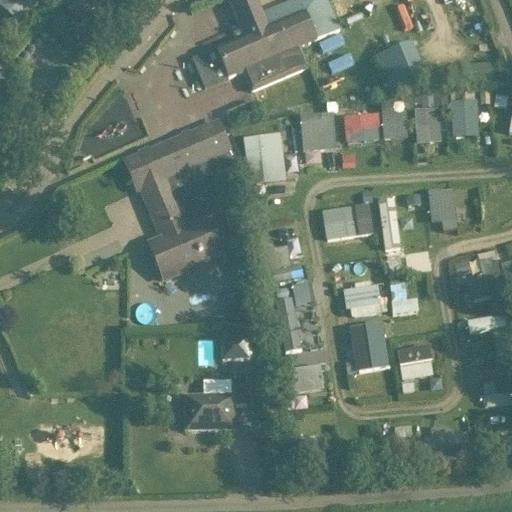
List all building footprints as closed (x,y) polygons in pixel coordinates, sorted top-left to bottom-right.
[(17,0),(32,12),(42,0),(17,0)] [(64,0),(60,6),(83,25),(104,0),(64,0)] [(251,95),(308,71),(301,51),(317,45),(317,43),(340,33),(325,0),(302,0),(263,17),(255,0),(233,0),(229,2),(240,29),(232,33),(237,44),(217,53),(228,81),(243,75),(251,95)] [(87,37),(79,46),(89,55),(98,46),(87,37)] [(391,101),(427,87),(412,46),(375,61),(391,101)] [(489,94),(480,95),(480,108),(490,107),(489,94)] [(422,112),(434,112),(447,111),(447,98),(421,99),(422,112)] [(401,100),(401,108),(407,114),(412,113),(411,99),(401,100)] [(450,106),(452,142),(478,140),(476,104),(450,106)] [(384,143),(410,142),(409,115),(396,115),(396,105),(383,105),(384,143)] [(226,116),(231,127),(255,117),(250,106),(226,116)] [(417,148),(441,146),(439,113),(415,115),(417,148)] [(335,116),(302,117),(303,154),(336,153),(335,116)] [(343,118),(345,145),(381,143),(380,117),(343,118)] [(225,264),(206,221),(213,217),(200,183),(233,167),(229,157),(231,157),(217,126),(149,156),(151,160),(145,162),(142,163),(141,159),(126,166),(138,194),(142,192),(163,242),(150,248),(165,283),(185,274),(188,280),(225,264)] [(250,190),(287,185),(280,137),(243,142),(250,190)] [(355,172),(354,158),(342,158),(342,172),(355,172)] [(264,190),(246,192),(248,204),(265,202),(264,190)] [(363,207),(373,206),(371,195),(362,196),(363,207)] [(419,198),(407,200),(408,209),(421,208),(419,198)] [(327,244),(373,237),(369,209),(323,215),(327,244)] [(457,224),(441,226),(442,235),(458,233),(457,224)] [(415,276),(415,262),(398,263),(397,240),(385,241),(387,278),(415,276)] [(267,290),(304,282),(300,268),(292,270),(287,249),(259,256),(267,290)] [(471,305),(506,297),(496,255),(480,258),(485,281),(466,285),(471,305)] [(471,276),(468,264),(454,268),(457,279),(471,276)] [(511,305),(511,265),(501,269),(511,306),(511,305)] [(405,285),(389,286),(390,316),(419,315),(418,303),(406,304),(405,285)] [(315,308),(311,286),(292,290),(296,312),(315,308)] [(348,320),(383,317),(379,288),(345,292),(348,320)] [(288,291),(276,293),(278,304),(290,301),(288,291)] [(244,318),(243,316),(233,309),(232,308),(223,320),(224,320),(235,328),(235,329),(244,318)] [(494,354),(508,353),(505,319),(466,322),(468,336),(492,334),(494,354)] [(354,364),(356,377),(389,371),(382,327),(349,332),(354,364)] [(222,364),(249,364),(249,341),(221,341),(222,364)] [(397,355),(402,385),(432,380),(429,366),(432,366),(429,350),(397,355)] [(299,367),(297,357),(287,359),(289,369),(299,367)] [(494,364),(497,398),(510,397),(507,363),(494,364)] [(356,377),(354,364),(345,366),(347,378),(356,377)] [(323,368),(301,370),(302,394),(324,392),(323,368)] [(234,433),(233,413),(233,409),(246,409),(245,384),(231,384),(232,400),(186,401),(186,434),(234,433)] [(401,389),(402,399),(414,397),(413,387),(401,389)] [(292,404),(282,405),(283,415),(293,413),(292,404)] [(289,419),(291,431),(302,429),(300,418),(289,419)] [(449,447),(449,437),(448,432),(431,433),(431,443),(426,443),(427,463),(467,461),(467,447),(467,446),(449,447)] [(384,444),(385,460),(413,459),(412,442),(395,443),(384,444)]
